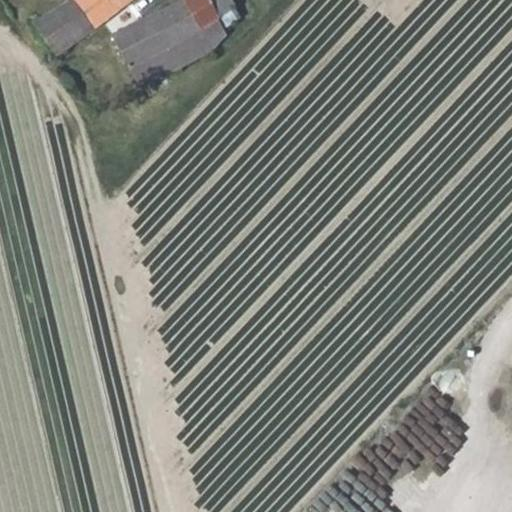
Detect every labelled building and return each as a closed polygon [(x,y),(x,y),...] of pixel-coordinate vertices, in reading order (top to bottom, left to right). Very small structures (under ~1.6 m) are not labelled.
[(73,0),(35,22),(57,54),(130,0),(73,0)] [(175,0),(172,2),(189,35),(204,29),(236,6),(232,0),(175,0)] [(118,36),(130,61),(132,60),(145,54),(146,57),(170,45),(154,13),(131,24),(133,29),(118,36)] [(140,77),(132,60),(130,61),(119,68),(127,83),(140,77)] [(442,511),(511,511),(511,406),(495,399),(442,511)]
